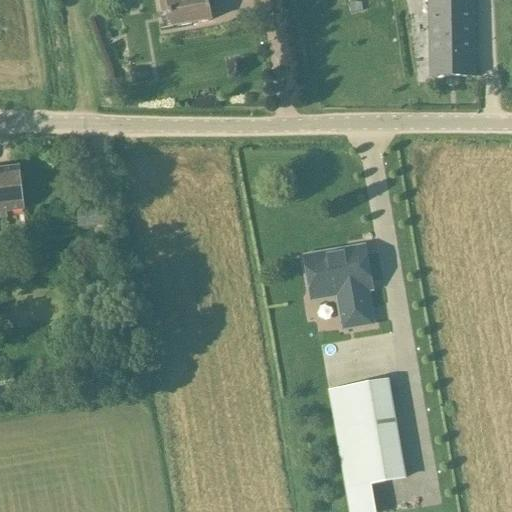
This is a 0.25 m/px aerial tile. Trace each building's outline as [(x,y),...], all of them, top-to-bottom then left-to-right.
[(170,10),(173,27),(211,20),(207,0),(158,0),(161,13),(170,10)] [(429,0),(431,79),(475,78),(473,0),(429,0)] [(20,167),(0,169),(0,213),(25,210),(20,167)] [(94,227),(94,211),(77,212),(78,228),(94,227)] [(374,325),(367,283),(371,282),(367,255),(351,258),(349,250),(305,258),(312,301),(338,296),(344,330),(374,325)] [(406,478),(389,382),(330,392),(350,511),(376,511),(372,484),(406,478)]
